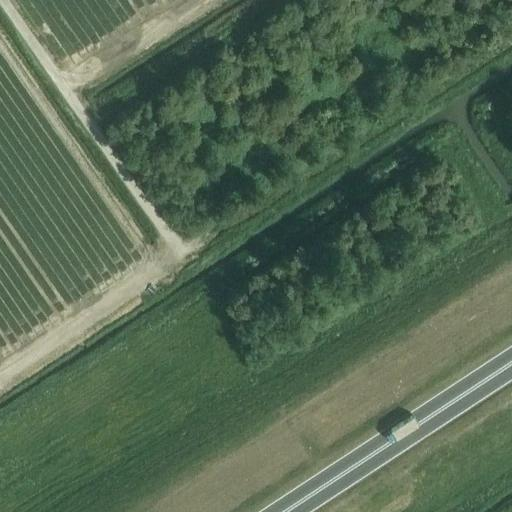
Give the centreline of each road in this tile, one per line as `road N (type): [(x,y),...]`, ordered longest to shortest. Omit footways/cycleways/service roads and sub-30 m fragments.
road 1 (unclassified): [(181,254),(1,0)]
road 2 (trunk): [(284,511),(511,362)]
